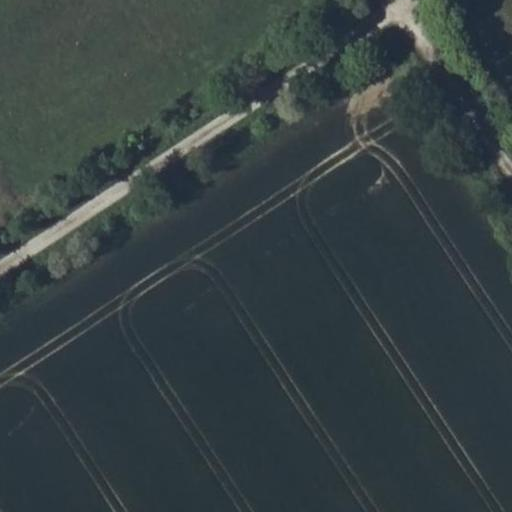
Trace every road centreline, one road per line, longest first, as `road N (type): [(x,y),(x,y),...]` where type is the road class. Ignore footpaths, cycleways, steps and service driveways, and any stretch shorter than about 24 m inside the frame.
road 1 (track): [(424,0),(0,275)]
road 2 (track): [(511,185),(388,0)]
